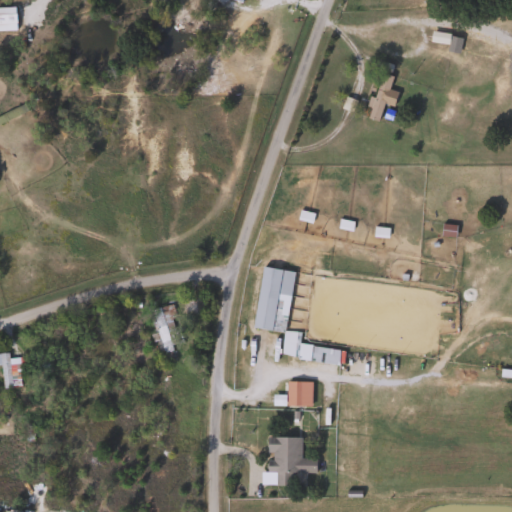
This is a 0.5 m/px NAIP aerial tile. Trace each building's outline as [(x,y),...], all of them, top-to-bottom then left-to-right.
[(390,78),(374,124),(362,120),(379,74),(390,78)] [(250,328),(259,268),(290,273),(281,333),(250,328)] [(148,311),(167,306),(178,346),(160,352),(148,311)] [(5,360),(17,359),(19,387),(0,389),(0,354),(4,354),(5,360)] [(283,406),(283,383),(301,383),(301,406),(283,406)] [(297,438),(298,459),(313,459),(313,475),(290,475),(290,487),(272,488),(272,473),(264,473),(264,438),(297,438)]
